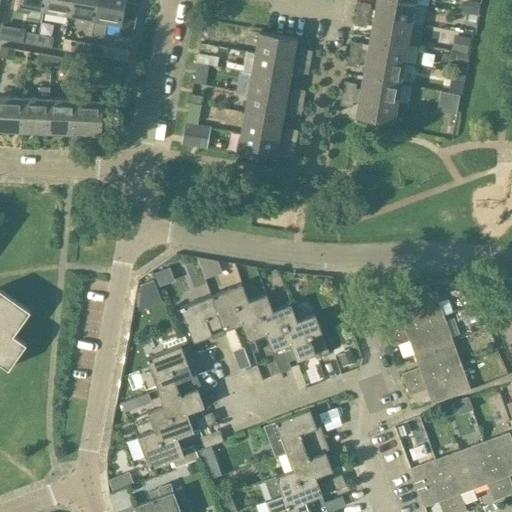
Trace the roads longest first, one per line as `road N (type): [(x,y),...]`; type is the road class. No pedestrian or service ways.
road 1 (residential): [(86,482),(130,231)]
road 2 (residential): [(335,259),(130,231)]
road 3 (residential): [(142,174),(173,0)]
road 4 (residential): [(511,263),(440,255),(335,259)]
road 5 (residential): [(368,379),(229,429)]
road 6 (residential): [(142,174),(0,168)]
road 7 (residential): [(384,511),(354,435),(368,379)]
road 8 (residential): [(368,379),(368,347),(335,259)]
